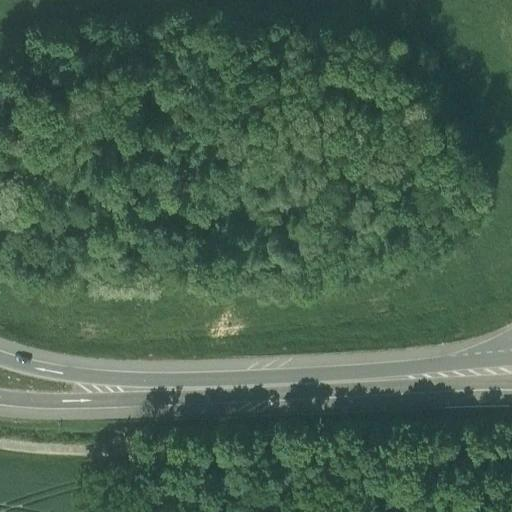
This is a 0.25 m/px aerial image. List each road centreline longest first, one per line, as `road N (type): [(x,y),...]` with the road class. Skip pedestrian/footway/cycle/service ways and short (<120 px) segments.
road 1 (motorway): [(0,395),(511,373)]
road 2 (track): [(0,443),(99,450),(511,441)]
road 3 (motorway): [(459,356),(109,375),(0,358)]
